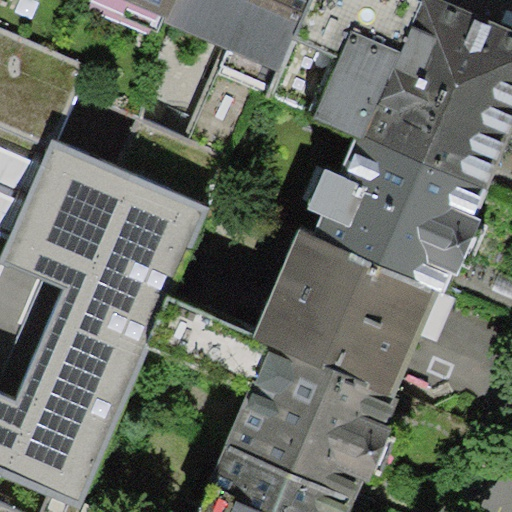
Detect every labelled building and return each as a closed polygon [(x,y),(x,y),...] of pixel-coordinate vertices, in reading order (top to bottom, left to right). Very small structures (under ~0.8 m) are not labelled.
[(137,122),(160,18),(167,0),(0,0),(0,33),(82,69),(72,94),(137,122)] [(167,0),(160,18),(225,46),(274,67),(302,0),(167,0)] [(302,0),(274,67),(262,95),(358,136),(478,188),(501,135),(511,140),(511,39),(421,0),(302,0)] [(94,511),(75,504),(143,344),(164,297),(253,91),(262,95),(274,67),(225,46),(183,142),(142,124),(137,122),(72,94),(82,69),(0,33),(0,239),(7,243),(0,259),(0,511),(94,511)] [(313,239),(433,291),(450,251),(478,188),(358,136),(313,239)] [(313,239),(295,231),(250,334),(389,394),(412,340),(433,291),(313,239)] [(250,334),(164,297),(143,344),(249,390),(225,446),(344,497),(360,461),(389,394),(250,334)] [(338,511),(344,497),(225,446),(195,511),(338,511)]
